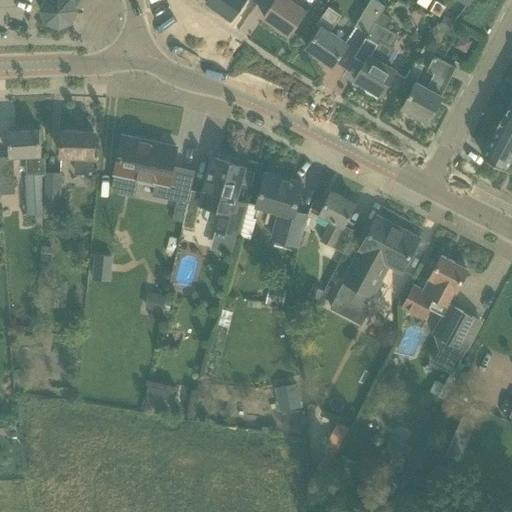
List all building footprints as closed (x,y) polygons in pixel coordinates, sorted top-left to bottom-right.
[(71,22),(75,10),(71,0),(45,0),(41,10),(46,22),(58,27),(71,22)] [(245,0),(207,0),(205,3),(230,21),(245,0)] [(275,0),(263,17),(288,35),(306,12),(293,3),(294,0),(275,0)] [(370,0),(355,26),(367,33),(380,12),(385,6),(375,0),(370,0)] [(418,0),(416,3),(426,9),(431,0),(418,0)] [(435,1),(430,11),(439,16),(445,7),(435,1)] [(306,47),(332,66),(344,49),(348,43),(330,31),(341,14),(329,6),(317,24),(320,27),(306,47)] [(354,79),(380,95),(390,78),(395,70),(389,66),(398,50),(392,46),(399,34),(385,26),(390,18),(380,12),(367,33),(368,33),(365,40),(354,57),(364,63),(354,79)] [(443,17),(438,26),(459,38),(464,29),(443,17)] [(402,108),(428,122),(442,96),(441,96),(456,68),(438,58),(434,56),(427,69),(434,73),(427,87),(416,81),(412,90),(402,108)] [(511,98),(482,156),(507,169),(511,159),(511,98)] [(39,130),(7,131),(8,152),(9,155),(25,154),(27,175),(42,174),(44,174),(46,174),(46,172),(45,158),(41,158),(40,150),(39,130)] [(75,172),(91,173),(92,156),(93,156),(94,132),(62,130),(61,155),(76,156),(75,172)] [(118,156),(114,174),(155,182),(154,187),(153,192),(152,196),(188,204),(188,203),(191,190),(193,179),(171,174),(172,166),(176,148),(122,136),(118,156)] [(0,159),(0,184),(1,194),(15,193),(14,181),(16,181),(15,158),(0,159)] [(213,229),(238,236),(246,204),(234,201),(243,167),(213,158),(207,178),(200,203),(218,208),(213,229)] [(46,217),(57,217),(57,208),(61,208),(62,173),(47,172),(46,217)] [(273,238),(298,245),(301,234),(306,215),(294,212),(302,183),(265,173),(260,193),(257,205),(280,211),(273,238)] [(319,241),(344,254),(356,232),(344,226),(355,205),(330,191),(318,213),(331,220),(319,241)] [(183,227),(195,230),(200,205),(188,203),(188,204),(183,227)] [(337,297),(332,308),(354,319),(362,324),(369,311),(364,309),(370,296),(373,297),(390,264),(402,271),(409,256),(419,238),(377,216),(368,234),(360,248),(361,248),(344,282),(345,283),(337,297)] [(41,246),(40,260),(50,261),(51,247),(41,246)] [(95,255),(93,279),(109,280),(111,256),(95,255)] [(414,285),(401,308),(417,316),(423,305),(430,309),(435,299),(446,305),(446,304),(453,290),(456,291),(467,269),(465,268),(465,264),(458,260),(454,262),(441,255),(432,273),(423,290),(414,285)] [(266,288),(264,303),(284,306),(286,291),(266,288)] [(148,292),(144,309),(151,310),(149,319),(161,321),(166,295),(148,292)] [(439,352),(432,364),(453,374),(465,351),(471,339),(480,322),(458,310),(454,307),(438,337),(444,341),(440,350),(439,352)] [(446,400),(452,389),(444,384),(434,380),(429,391),(446,400)] [(296,385),(276,388),(280,411),(300,407),(296,385)] [(147,387),(143,404),(167,409),(171,392),(147,387)] [(462,415),(456,429),(469,435),(475,421),(462,415)] [(336,420),(323,445),(335,451),(348,426),(336,420)] [(320,462),(317,468),(325,472),(333,458),(324,453),(323,455),(321,454),(317,460),(320,462)] [(382,462),(369,486),(391,498),(400,483),(390,477),(395,468),(382,462)]
